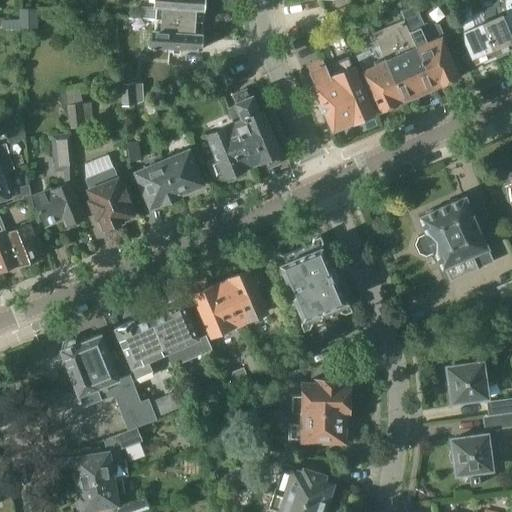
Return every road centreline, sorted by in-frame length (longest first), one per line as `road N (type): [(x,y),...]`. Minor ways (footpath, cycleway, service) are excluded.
road 1 (tertiary): [(0,320),(325,184)]
road 2 (residential): [(382,511),(398,420),(397,373),(325,184)]
road 3 (tertiary): [(325,184),(511,98)]
road 4 (residential): [(325,184),(259,39),(256,0)]
road 5 (residential): [(38,511),(0,393)]
